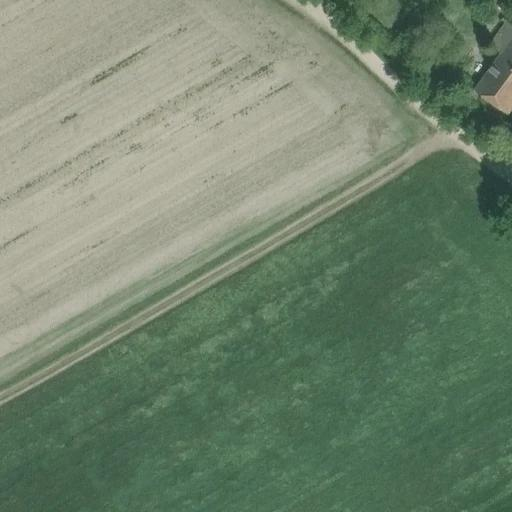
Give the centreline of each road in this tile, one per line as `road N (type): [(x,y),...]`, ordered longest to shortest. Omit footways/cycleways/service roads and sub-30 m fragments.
road 1 (track): [(0,391),(462,137)]
road 2 (track): [(511,171),(300,0)]
